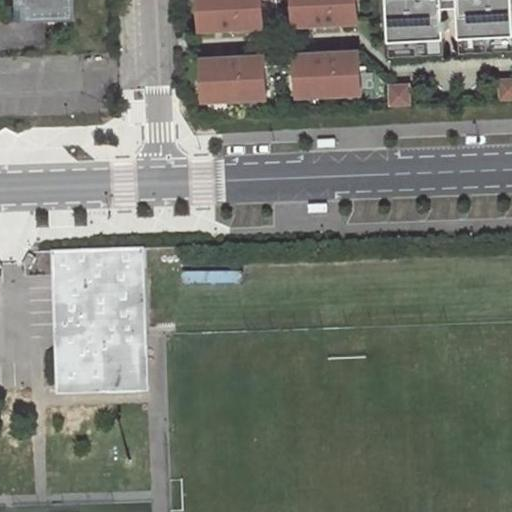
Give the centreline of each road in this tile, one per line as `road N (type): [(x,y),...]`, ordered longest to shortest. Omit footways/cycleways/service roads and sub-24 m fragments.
road 1 (unclassified): [(160,183),(511,171)]
road 2 (residential): [(152,0),(160,183)]
road 3 (unclassified): [(0,189),(160,183)]
